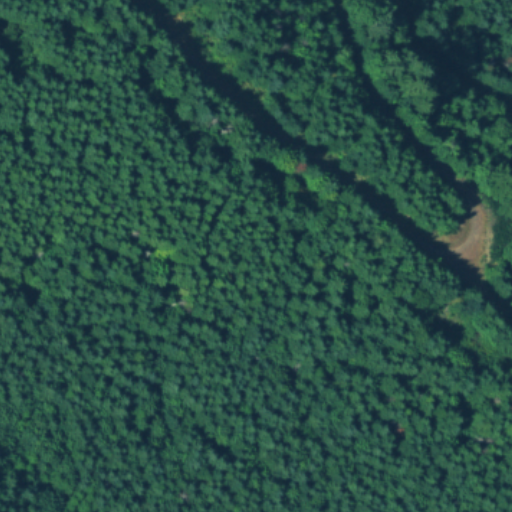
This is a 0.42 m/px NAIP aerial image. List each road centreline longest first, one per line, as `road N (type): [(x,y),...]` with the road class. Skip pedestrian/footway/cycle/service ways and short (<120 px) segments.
road 1 (track): [(456,270),(200,76),(157,15),(136,0)]
road 2 (track): [(333,0),(340,60),(388,126),(464,202),(474,244),(456,270),(511,325)]
road 3 (track): [(392,0),(416,46),(453,82),(511,107)]
